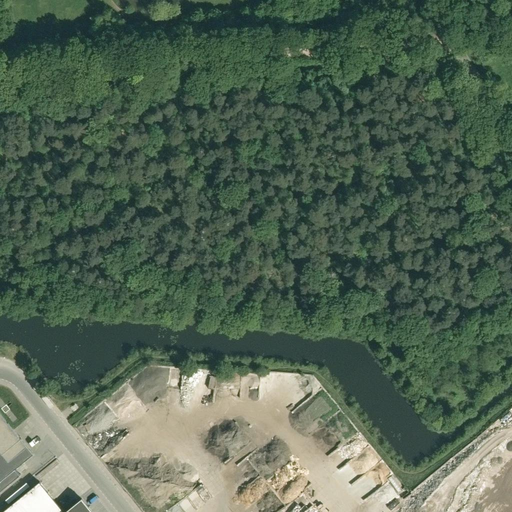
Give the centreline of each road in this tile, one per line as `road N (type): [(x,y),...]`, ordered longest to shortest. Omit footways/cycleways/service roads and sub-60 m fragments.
road 1 (track): [(0,78),(451,38)]
road 2 (unclassified): [(125,511),(25,387),(0,373)]
road 3 (unclassified): [(511,142),(428,0)]
